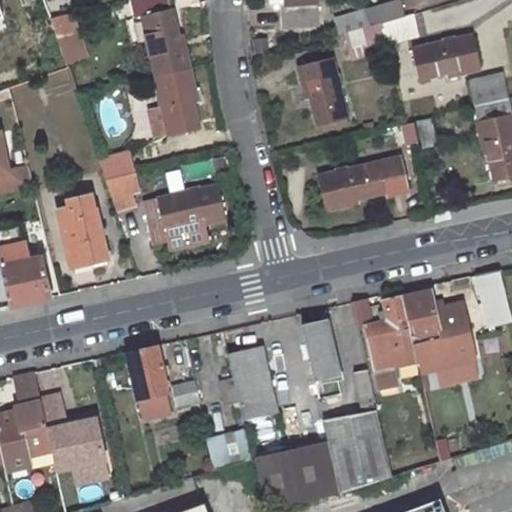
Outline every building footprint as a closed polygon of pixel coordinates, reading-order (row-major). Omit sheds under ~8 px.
[(0,0),(0,26),(15,22),(6,0),(0,0)] [(42,0),(23,0),(32,24),(48,18),(42,0)] [(43,0),(50,19),(66,15),(58,0),(43,0)] [(170,0),(133,0),(137,17),(142,16),(156,76),(191,67),(186,47),(181,48),(170,0)] [(319,25),(317,0),(270,0),(271,6),(282,5),(283,28),(319,25)] [(399,0),(398,0),(366,9),(367,10),(372,25),(382,23),(403,16),(399,0)] [(343,34),(372,25),(367,10),(339,18),(343,34)] [(73,14),(50,20),(55,36),(77,30),(73,14)] [(403,16),(382,23),(386,44),(418,35),(413,14),(403,16)] [(382,23),(372,25),(343,34),(348,55),(386,44),(382,23)] [(473,34),(412,49),(419,79),(459,70),(460,75),(482,69),(473,34)] [(266,39),(254,40),(255,52),(267,51),(266,39)] [(333,57),(298,66),(303,88),(308,86),(318,126),(348,118),(333,57)] [(191,67),(156,76),(163,108),(169,132),(170,136),(200,129),(191,90),(196,88),(191,67)] [(468,81),(474,106),(509,98),(503,73),(468,81)] [(511,112),(509,98),(474,106),(482,143),(487,142),(495,182),(511,177),(511,112)] [(169,132),(163,108),(151,111),(157,135),(169,132)] [(423,149),(439,145),(434,119),(417,122),(423,149)] [(0,194),(33,187),(28,166),(8,170),(0,134),(0,194)] [(99,160),(106,180),(127,174),(136,172),(130,151),(99,160)] [(408,191),(400,156),(317,175),(325,210),(347,205),(346,201),(387,191),(388,196),(408,191)] [(127,174),(106,180),(115,209),(135,203),(127,174)] [(227,219),(218,184),(157,198),(164,229),(204,219),(205,224),(227,219)] [(60,211),(73,267),(92,262),(90,255),(105,252),(96,211),(94,212),(90,196),(70,201),(72,208),(60,211)] [(105,252),(90,255),(92,262),(107,259),(105,252)] [(10,306),(50,297),(41,257),(0,266),(10,306)] [(511,320),(511,318),(500,269),(476,275),(488,326),(511,320)] [(418,360),(421,373),(475,359),(462,304),(445,308),(443,302),(433,304),(430,290),(404,296),(418,360)] [(394,365),(418,360),(404,296),(385,300),(387,309),(381,310),(383,323),(371,325),(366,299),(353,302),(359,328),(366,327),(379,388),(398,384),(394,365)] [(324,321),(302,326),(315,381),(337,376),(324,321)] [(128,354),(138,399),(143,419),(172,412),(157,347),(128,354)] [(276,411),(262,348),(228,355),(243,419),(276,411)] [(373,401),(375,400),(368,369),(354,372),(362,408),(367,407),(368,411),(323,420),(328,442),(340,492),(340,493),(393,477),(377,409),(375,410),(373,401)] [(53,451),(41,399),(35,372),(15,376),(23,410),(0,414),(0,438),(7,471),(30,466),(28,456),(53,451)] [(177,406),(200,401),(196,381),(172,387),(177,406)] [(60,395),(41,399),(53,451),(57,471),(74,467),(106,460),(96,418),(67,425),(60,395)] [(252,459),(246,432),(208,441),(215,470),(252,459)] [(269,509),(340,492),(328,442),(257,459),(269,509)] [(109,477),(106,460),(74,467),(77,484),(109,477)] [(444,511),(440,499),(403,511),(206,511),(203,504),(181,511),(444,511)] [(16,511),(29,508),(28,502),(13,506),(14,511),(16,511)]
